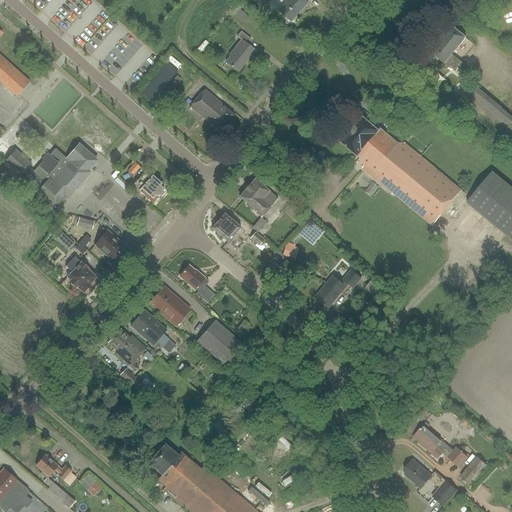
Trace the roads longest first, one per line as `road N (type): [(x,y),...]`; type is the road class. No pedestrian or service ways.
road 1 (unclassified): [(383,511),(341,395),(307,340),(183,223)]
road 2 (unclassified): [(214,181),(11,0)]
road 3 (secondary): [(15,409),(183,223)]
road 4 (secondary): [(214,181),(363,0)]
road 5 (unclassified): [(144,511),(15,409)]
